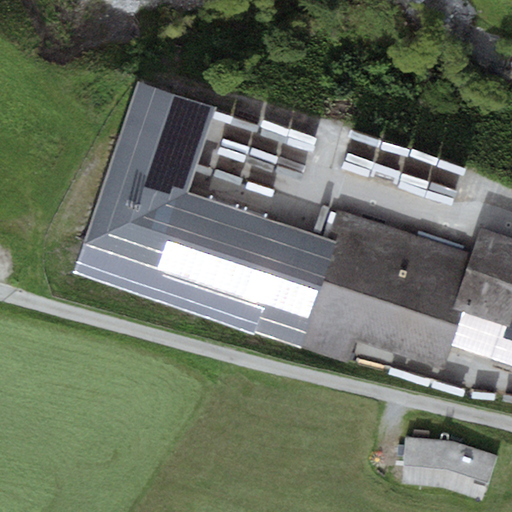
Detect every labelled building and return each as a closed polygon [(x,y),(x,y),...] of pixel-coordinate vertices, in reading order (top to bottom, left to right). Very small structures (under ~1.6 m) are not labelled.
[(159,271),(186,192),(214,109),(139,84),(84,246),(159,271)] [(379,180),(420,192),(421,206),(442,204),(443,210),(457,209),(468,171),(435,162),(417,163),(416,138),(380,128),(361,123),(348,170),(348,178),(361,181),(379,180)] [(237,298),(264,217),(186,192),(159,271),(237,298)] [(469,253),(348,213),(338,242),(326,279),(456,323),(461,308),(509,324),(511,314),(511,236),(478,225),(469,253)] [(303,347),(338,242),(264,217),(237,298),(256,304),(247,329),(303,347)] [(456,323),(326,279),(303,347),(347,361),(354,340),(440,368),(448,345),(497,361),(509,324),(461,308),(456,323)] [(511,314),(509,324),(497,361),(511,365),(511,314)] [(405,478),(443,482),(485,496),(497,456),(452,441),(405,437),(405,478)] [(511,475),(497,471),(491,491),(511,497),(511,492),(511,475)]
